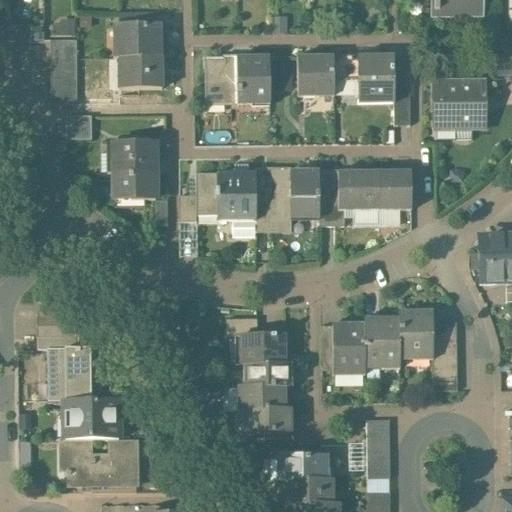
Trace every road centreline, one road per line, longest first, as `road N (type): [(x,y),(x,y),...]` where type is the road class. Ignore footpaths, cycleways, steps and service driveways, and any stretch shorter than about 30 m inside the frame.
road 1 (residential): [(71,213),(122,253),(175,280),(236,291),(344,281),(442,238)]
road 2 (residential): [(442,238),(482,338),(482,416)]
road 3 (residential): [(0,343),(6,511)]
road 4 (residential): [(0,63),(71,213)]
road 5 (residential): [(423,511),(410,482),(412,432),(424,417),(466,415)]
